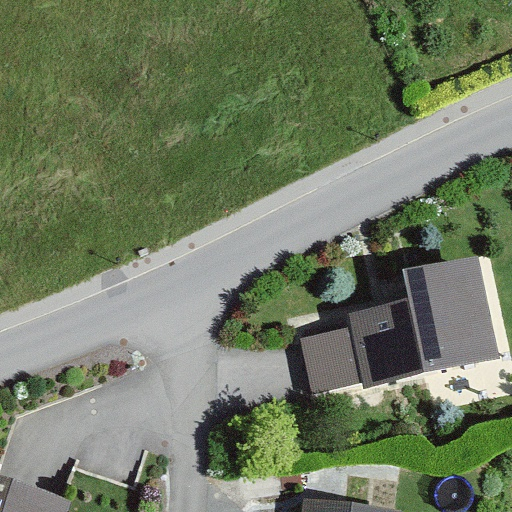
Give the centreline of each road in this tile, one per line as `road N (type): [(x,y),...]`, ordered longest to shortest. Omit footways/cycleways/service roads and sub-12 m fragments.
road 1 (residential): [(187,283),(511,122)]
road 2 (residential): [(187,283),(184,511)]
road 3 (residential): [(0,358),(187,283)]
